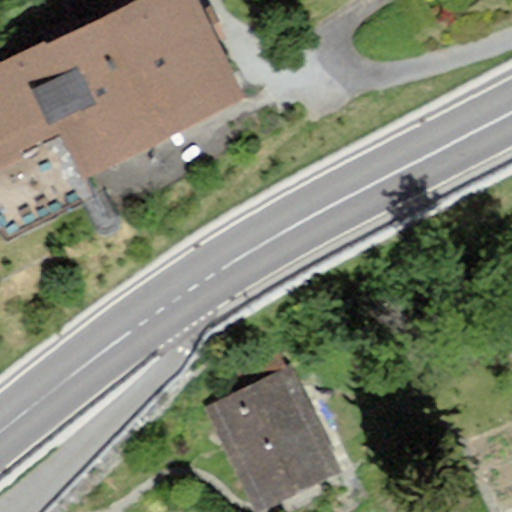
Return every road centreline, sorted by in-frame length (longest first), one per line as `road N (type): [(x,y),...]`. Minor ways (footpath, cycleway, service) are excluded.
road 1 (secondary): [(185,293),(280,233),(511,111)]
road 2 (residential): [(26,511),(175,357),(193,328),(185,293)]
road 3 (secondary): [(0,431),(185,293)]
